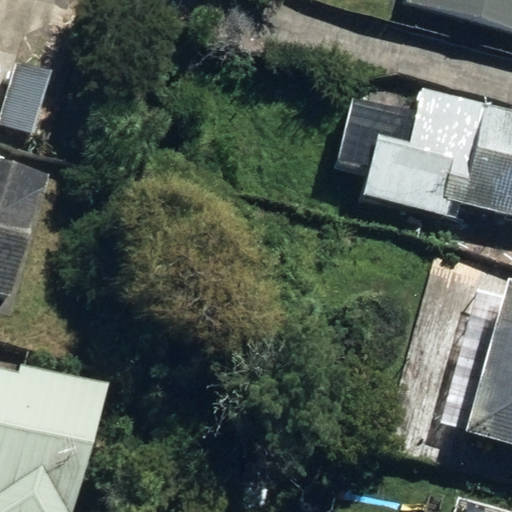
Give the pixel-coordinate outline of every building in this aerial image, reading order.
[(511,0),(398,0),(394,16),(511,48),(511,0)] [(0,134),(30,143),(46,92),(9,81),(0,111),(0,134)] [(511,129),(410,105),(396,169),(360,161),(350,210),(447,233),(451,219),(511,233),(511,129)] [(0,291),(28,198),(0,189),(0,291)] [(446,455),(511,473),(511,311),(488,305),(446,455)] [(0,511),(57,511),(89,408),(6,384),(3,395),(0,394),(0,511)]
